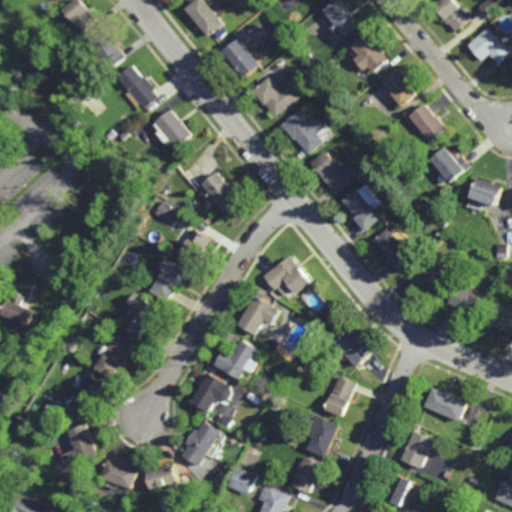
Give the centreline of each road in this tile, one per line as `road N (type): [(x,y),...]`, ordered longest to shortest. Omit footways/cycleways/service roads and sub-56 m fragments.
road 1 (residential): [(511,378),(394,317),(136,0)]
road 2 (residential): [(295,199),(249,248),(146,417)]
road 3 (residential): [(420,337),(345,511)]
road 4 (residential): [(511,125),(478,105),(389,0)]
